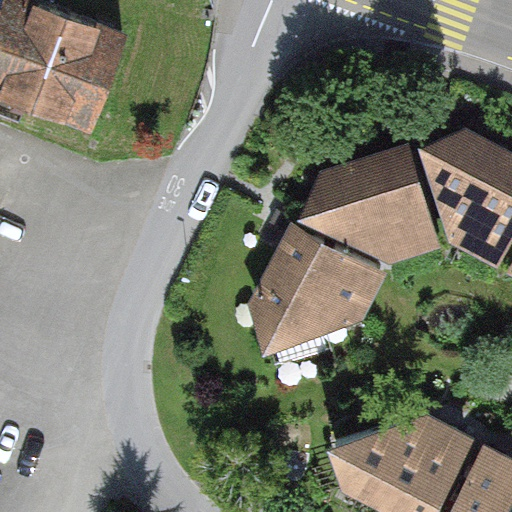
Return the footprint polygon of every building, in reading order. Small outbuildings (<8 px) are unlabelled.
[(114,33),(27,0),(14,0),(0,38),(0,101),(77,130),(114,33)] [(399,139),(428,242),(483,267),(511,202),(511,153),(450,125),(399,139)] [(280,207),(372,261),(428,242),(399,139),(306,163),(280,207)] [(511,202),(483,267),(511,279),(511,202)] [(372,261),(280,207),(232,287),(241,333),(344,313),(372,261)] [(405,403),(298,431),(328,483),(384,511),(412,511),(455,427),(405,403)] [(511,511),(511,456),(455,427),(412,511),(511,511)]
